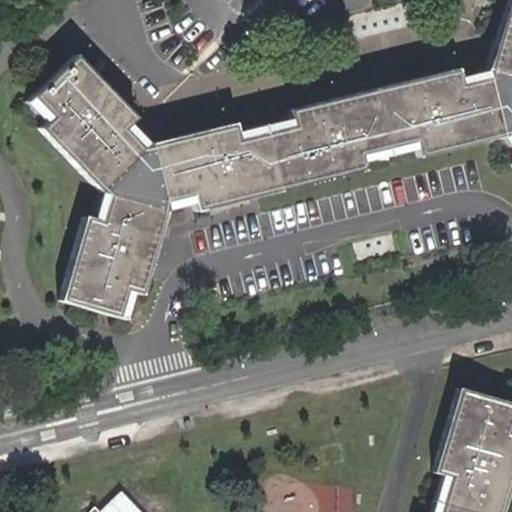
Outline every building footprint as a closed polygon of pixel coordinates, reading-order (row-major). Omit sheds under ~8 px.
[(511,76),(511,0),(504,0),(484,68),(494,71),(511,76)] [(121,127),(127,121),(134,115),(70,52),(27,95),(47,115),(42,122),(36,128),(40,133),(41,132),(98,189),(141,146),(121,127)] [(456,84),(454,77),(454,75),(452,68),(367,88),(287,108),(289,115),(291,123),(236,136),(234,128),(232,120),(147,141),(161,200),(189,194),(191,201),(193,209),(359,170),(357,161),(355,153),(410,141),(411,148),(413,156),(499,136),(485,77),(456,84)] [(454,75),(454,77),(456,84),(485,77),(484,73),(484,68),(454,75)] [(511,83),(511,79),(493,83),(504,124),(511,122),(511,83)] [(47,115),(27,95),(21,100),(42,122),(47,115)] [(291,123),(289,115),(234,128),(236,136),(291,123)] [(147,141),(127,121),(121,127),(141,146),(147,141)] [(511,140),(506,131),(499,136),(511,155),(511,140)] [(357,161),(411,148),(410,141),(355,153),(357,161)] [(105,191),(98,189),(89,217),(97,220),(105,191)] [(139,293),(163,207),(105,191),(97,220),(89,217),(80,215),(56,298),(115,316),(124,288),(132,290),(139,293)] [(161,200),(163,207),(191,201),(189,194),(161,200)] [(123,318),(132,290),(124,288),(115,316),(123,318)] [(497,511),(511,464),(511,433),(503,431),(511,403),(455,386),(430,471),(439,473),(447,476),(435,511),(497,511)] [(511,402),(511,403),(503,431),(511,433),(511,402)] [(435,511),(447,476),(439,473),(426,511),(435,511)]
